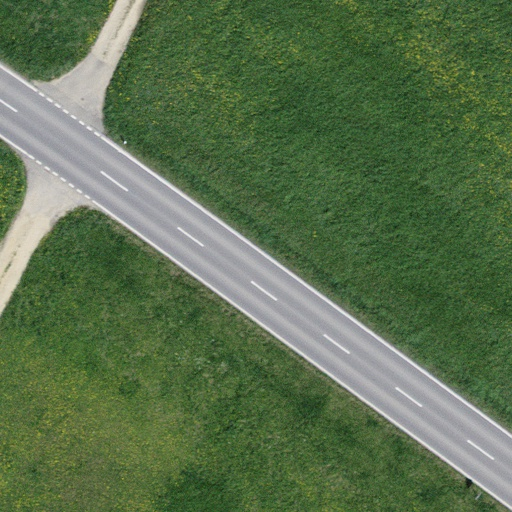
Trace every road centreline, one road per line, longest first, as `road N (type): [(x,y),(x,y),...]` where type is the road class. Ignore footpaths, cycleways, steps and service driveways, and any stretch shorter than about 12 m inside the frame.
road 1 (tertiary): [(511,462),(76,142),(0,97)]
road 2 (track): [(0,297),(76,142)]
road 3 (track): [(143,0),(76,142)]
